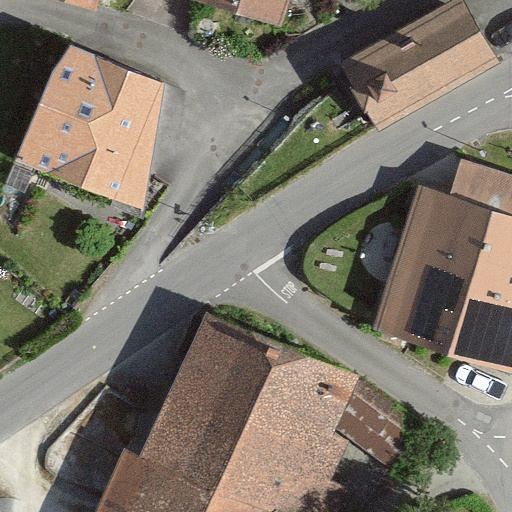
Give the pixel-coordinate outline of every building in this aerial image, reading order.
[(202,0),(201,5),(278,29),(287,0),(202,0)] [(462,0),(459,0),(350,60),(382,118),(493,57),(462,0)] [(58,62),(22,150),(139,197),(159,77),(75,42),(58,62)] [(511,369),(511,179),(461,164),(452,196),(425,188),(382,331),(511,369)] [(204,315),(136,460),(277,511),(347,511),(356,493),(338,486),(353,441),(400,472),(430,432),(362,378),(204,315)] [(277,511),(136,460),(113,451),(90,511),(277,511)]
